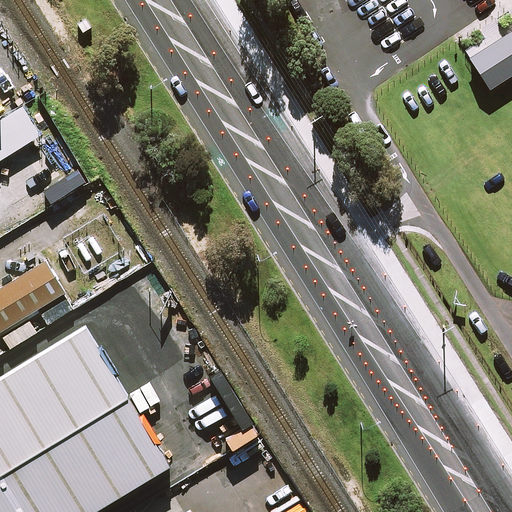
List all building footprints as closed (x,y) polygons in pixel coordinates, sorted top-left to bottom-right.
[(0,321),(67,279),(48,249),(0,279),(0,321)] [(71,297),(43,314),(50,323),(108,289),(99,275),(69,293),(71,297)] [(0,511),(86,511),(177,454),(87,316),(0,371),(0,511)] [(35,319),(8,335),(15,346),(42,330),(35,319)] [(175,511),(169,502),(153,511),(175,511)]
